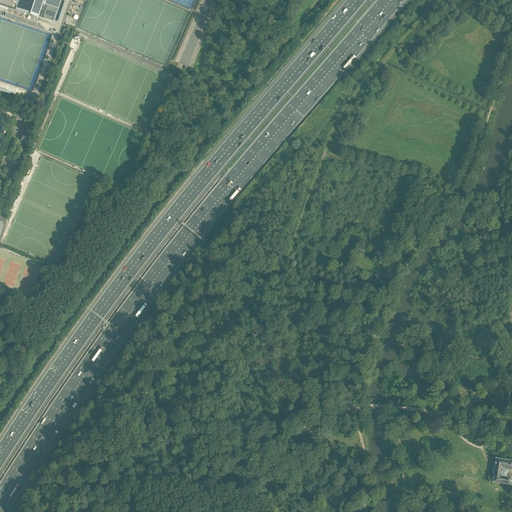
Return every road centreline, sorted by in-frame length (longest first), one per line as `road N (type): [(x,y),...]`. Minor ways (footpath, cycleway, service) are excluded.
road 1 (motorway): [(0,492),(161,261),(383,0)]
road 2 (motorway): [(361,0),(144,257),(0,462)]
road 3 (track): [(287,257),(339,117),(439,0)]
road 4 (track): [(146,436),(265,438),(353,406)]
